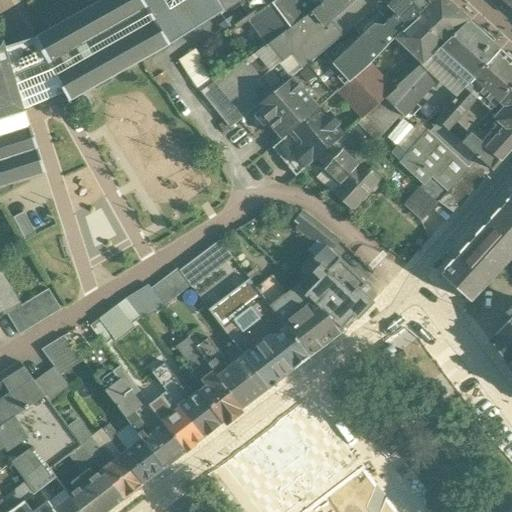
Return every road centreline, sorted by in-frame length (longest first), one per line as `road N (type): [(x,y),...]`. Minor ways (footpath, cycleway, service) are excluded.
road 1 (residential): [(413,291),(130,511)]
road 2 (residential): [(265,199),(0,363)]
road 3 (residential): [(265,199),(308,196),(324,205),(413,291)]
road 4 (residential): [(511,171),(413,291)]
road 5 (residential): [(511,407),(413,291)]
